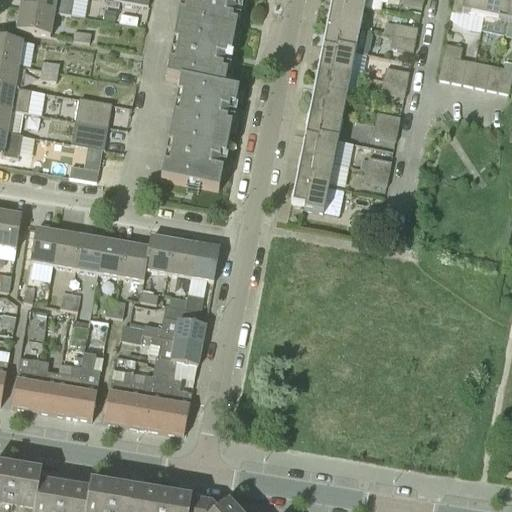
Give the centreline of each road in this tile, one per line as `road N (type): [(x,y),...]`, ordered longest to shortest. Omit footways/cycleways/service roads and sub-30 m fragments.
road 1 (residential): [(247,241),(0,193)]
road 2 (residential): [(247,241),(295,0)]
road 3 (residential): [(206,473),(247,241)]
road 4 (residential): [(206,473),(0,441)]
road 5 (residential): [(400,509),(206,473)]
